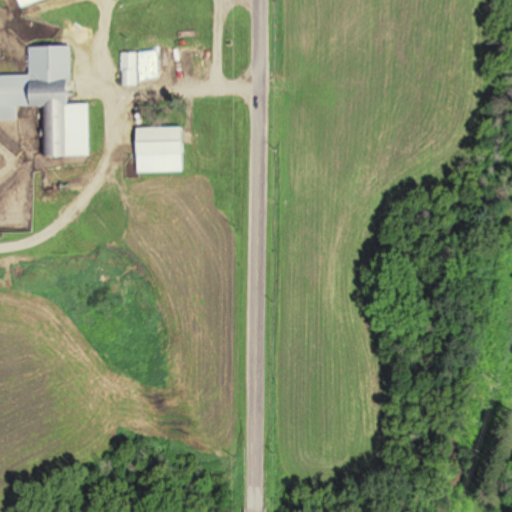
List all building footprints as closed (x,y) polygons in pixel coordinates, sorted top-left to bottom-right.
[(41,0),(17,0),(20,8),(41,0)] [(189,8),(168,8),(168,33),(189,33),(189,8)] [(42,106),(43,156),(91,156),(90,103),(72,103),(71,46),(27,46),(28,75),(0,75),(0,120),(17,120),(17,107),(42,106)] [(200,71),(200,51),(164,51),(164,71),(200,71)] [(120,53),(120,84),(136,84),(136,53),(120,53)] [(137,172),(184,172),(184,127),(137,127),(137,172)]
